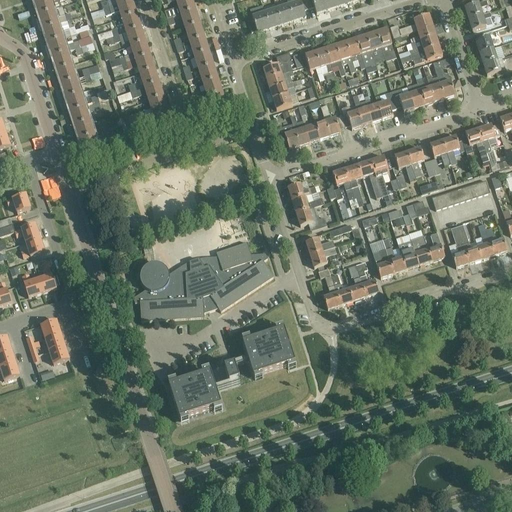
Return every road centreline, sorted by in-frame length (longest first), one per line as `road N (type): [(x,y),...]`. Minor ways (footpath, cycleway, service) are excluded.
road 1 (secondary): [(89,511),(511,373)]
road 2 (residential): [(511,272),(321,331),(267,177)]
road 3 (residential): [(172,511),(67,189)]
road 4 (residential): [(477,109),(267,177)]
road 5 (residential): [(232,63),(420,0)]
road 6 (residential): [(192,149),(143,0)]
road 7 (residential): [(61,307),(70,293),(27,160)]
road 8 (residential): [(55,151),(22,52),(0,36)]
road 9 (residential): [(67,189),(192,149)]
